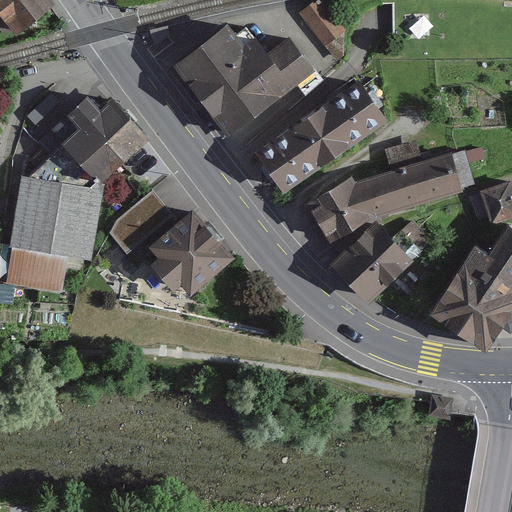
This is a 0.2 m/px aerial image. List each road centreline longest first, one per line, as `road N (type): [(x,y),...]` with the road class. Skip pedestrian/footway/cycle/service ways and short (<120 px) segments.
road 1 (secondary): [(78,0),(253,232),(321,304),(388,346),(511,368)]
road 2 (residential): [(511,389),(494,511)]
